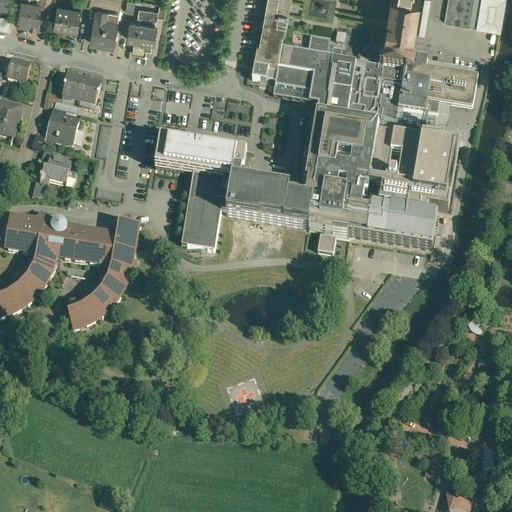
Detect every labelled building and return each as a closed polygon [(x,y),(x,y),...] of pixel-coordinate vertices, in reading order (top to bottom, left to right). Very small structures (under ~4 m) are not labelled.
[(22,0),(22,1),(21,5),(20,11),(18,27),(28,28),(29,29),(37,31),(42,28),(43,20),(42,19),(39,19),(40,13),(41,9),(51,10),(52,0),(22,0)] [(96,0),(95,9),(97,9),(119,13),(121,0),(96,0)] [(282,50),(290,0),(267,0),(252,82),(267,84),(267,80),(276,82),(282,50)] [(390,0),(380,66),(380,67),(413,72),(416,57),(410,56),(419,0),(390,0)] [(483,0),(448,0),(444,23),(479,29),(483,0)] [(506,0),(483,0),(479,29),(501,33),(506,0)] [(136,2),(128,1),(126,13),(134,14),(136,2)] [(75,9),(59,7),(59,5),(58,5),(55,27),(63,29),(64,27),(77,29),(77,32),(78,32),(82,9),(76,8),(75,9)] [(167,7),(160,6),(160,11),(159,18),(165,19),(167,7)] [(160,11),(141,8),(139,17),(142,18),(142,23),(131,21),(128,39),(138,40),(138,46),(134,45),(133,53),(147,55),(148,47),(152,48),(153,43),(156,43),(157,34),(154,33),(156,21),(158,22),(159,18),(160,11)] [(119,13),(97,9),(96,14),(95,14),(90,43),(108,46),(109,47),(112,47),(112,46),(113,47),(119,13)] [(0,17),(0,18),(0,30),(11,32),(12,19),(0,17)] [(338,33),(338,43),(346,44),(347,34),(338,33)] [(282,50),(276,82),(275,86),(311,92),(309,104),(319,105),(317,117),(322,118),(332,59),(341,60),(343,51),(333,50),(332,58),(328,57),(331,41),(329,41),(328,43),(313,41),(313,38),(311,38),(308,54),(282,50)] [(380,66),(341,60),(332,59),(322,118),(342,121),(343,114),(356,116),(355,124),(379,128),(378,135),(443,145),(446,129),(447,130),(451,105),(472,109),(478,78),(427,68),(429,59),(416,57),(413,72),(380,67),(380,66)] [(30,66),(14,62),(14,61),(12,61),(8,77),(18,80),(17,84),(25,86),(26,82),(27,83),(32,66),(30,66)] [(76,82),(67,80),(65,89),(66,90),(64,97),(80,101),(85,82),(76,80),(76,82)] [(94,84),(85,82),(80,101),(96,104),(98,97),(99,98),(101,88),(93,86),(94,84)] [(311,92),(275,86),(273,98),(309,104),(311,92)] [(22,110),(0,104),(2,97),(0,96),(0,133),(13,137),(15,129),(16,129),(22,110)] [(67,114),(54,110),(46,142),(72,149),(79,122),(65,119),(67,114)] [(322,118),(317,117),(311,150),(306,149),(303,172),(288,170),(286,182),(290,182),(288,190),(298,192),(297,195),(249,187),(250,182),(244,181),(243,186),(199,178),(190,231),(185,230),(185,231),(190,232),(187,249),(215,254),(222,213),(227,213),(226,217),(309,231),(309,230),(325,232),(334,234),(350,236),(350,237),(432,252),(438,218),(427,216),(379,209),(363,207),(365,197),(367,198),(368,196),(378,135),(379,128),(355,124),(342,121),(322,118)] [(267,119),(262,149),(280,152),(285,122),(267,119)] [(427,216),(428,212),(448,216),(459,148),(443,145),(378,135),(368,196),(380,198),(379,209),(427,216)] [(33,149),(42,152),(46,139),(37,136),(33,149)] [(243,186),(244,181),(247,157),(162,144),(157,172),(199,178),(243,186)] [(59,155),(45,151),(42,164),(49,165),(56,167),(57,161),(59,155)] [(72,164),(57,161),(56,167),(49,165),(48,169),(45,169),(43,178),(42,177),(41,180),(42,180),(41,185),(40,186),(49,188),(51,180),(66,184),(65,186),(66,188),(72,190),(74,189),(75,183),(77,182),(76,180),(77,176),(76,174),(70,173),(72,164)] [(41,185),(37,184),(34,197),(46,200),(49,188),(40,186),(41,185)] [(65,224),(63,223),(61,222),(59,222),(57,223),(55,223),(54,225),(42,215),(37,221),(11,217),(6,250),(9,250),(9,252),(18,253),(19,252),(24,253),(24,254),(33,256),(34,256),(34,255),(38,255),(36,261),(32,259),(30,266),(24,276),(21,274),(13,282),(16,286),(5,292),(8,297),(0,300),(0,320),(0,322),(1,321),(6,320),(5,319),(13,316),(13,317),(22,312),(21,311),(28,307),(29,308),(36,301),(35,300),(41,294),(42,295),(47,287),(46,287),(50,280),(51,280),(55,271),(54,271),(55,267),(56,267),(57,263),(56,263),(57,258),(65,260),(65,262),(66,262),(66,261),(70,262),(70,261),(76,262),(75,263),(85,265),(85,263),(91,264),(90,265),(100,267),(100,266),(112,268),(110,273),(106,272),(104,278),(98,289),(95,286),(87,295),(90,298),(79,305),(82,310),(69,315),(74,334),(75,334),(75,333),(80,332),(79,331),(87,328),(87,329),(96,325),(95,324),(102,319),(103,320),(110,314),(109,313),(115,307),(116,308),(121,300),(120,299),(124,292),(125,292),(129,283),(128,283),(130,275),(132,275),(132,271),(134,271),(135,270),(134,270),(134,266),(135,266),(135,265),(133,265),(133,261),(135,261),(136,252),(135,252),(136,246),(137,246),(139,237),(137,237),(138,231),(140,232),(141,227),(141,226),(120,223),(118,237),(80,230),(82,229),(81,228),(80,229),(67,227),(66,225),(65,224)] [(334,234),(325,232),(324,238),(321,237),(318,254),(334,256),(336,240),(333,239),(334,234)] [(370,283),(380,289),(385,281),(375,275),(370,283)] [(478,314),(469,325),(469,330),(472,333),(477,335),(481,336),(490,324),(478,314)] [(466,434),(448,427),(452,418),(443,414),(436,431),(445,434),(446,434),(463,441),(464,440),(477,446),(481,436),(488,438),(491,430),(487,429),(488,427),(477,423),(471,437),(465,435),(466,434)] [(492,451),(481,452),(483,471),(485,483),(496,482),(492,451)] [(483,471),(473,477),(475,488),(486,487),(485,483),(483,471)] [(469,511),(473,501),(445,492),(438,511),(469,511)] [(101,508),(112,511),(114,511),(119,502),(105,497),(101,508)]
